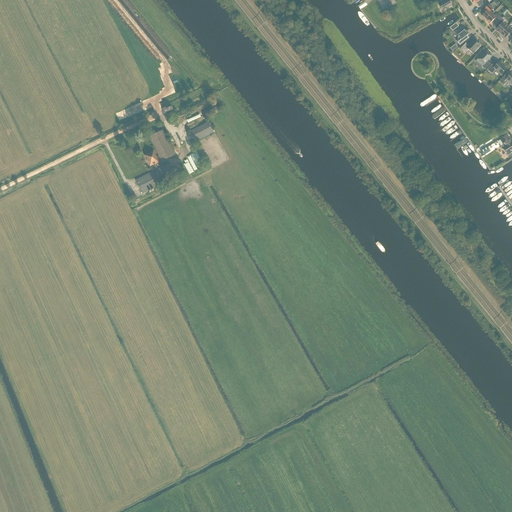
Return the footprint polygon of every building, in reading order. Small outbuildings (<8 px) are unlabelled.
[(449,0),(447,0),(439,5),(443,11),(444,12),(447,10),(447,9),(447,8),(452,5),(449,0)] [(482,16),(486,20),(493,13),(490,11),(492,8),(489,5),(485,9),(487,11),(482,16)] [(495,16),(493,13),(486,20),(489,24),(495,19),(497,21),(501,17),(498,14),(495,16)] [(496,30),(500,35),(507,27),(503,23),(504,21),(502,18),(497,24),(499,26),(496,30)] [(459,27),(456,23),(450,28),(453,31),(459,27)] [(468,34),(464,29),(462,26),(454,32),(458,37),(458,43),(460,45),(466,41),(464,38),(468,34)] [(511,31),(507,27),(500,35),(505,39),(509,35),(511,37),(511,36),(511,31)] [(466,43),(460,49),(465,53),(468,50),(473,54),(480,46),(474,40),(468,46),(466,43)] [(488,61),(492,56),(486,51),(481,56),(478,59),(481,63),(482,62),(484,64),(482,66),(485,69),(490,64),(488,61)] [(501,75),(506,69),(499,63),(495,67),(492,64),(487,69),(492,74),(496,70),(501,75)] [(511,86),(511,74),(507,78),(505,75),(499,82),(504,86),(508,81),(510,83),(510,84),(511,86)] [(209,122),(189,132),(194,143),(215,133),(209,122)] [(175,155),(162,131),(149,137),(159,156),(161,162),(175,155)] [(507,155),(511,151),(511,142),(507,135),(500,140),(505,147),(502,149),(507,155)] [(155,165),(161,162),(159,156),(157,157),(153,151),(144,155),(152,171),(157,168),(155,165)] [(167,165),(135,180),(142,194),(174,178),(167,165)]
